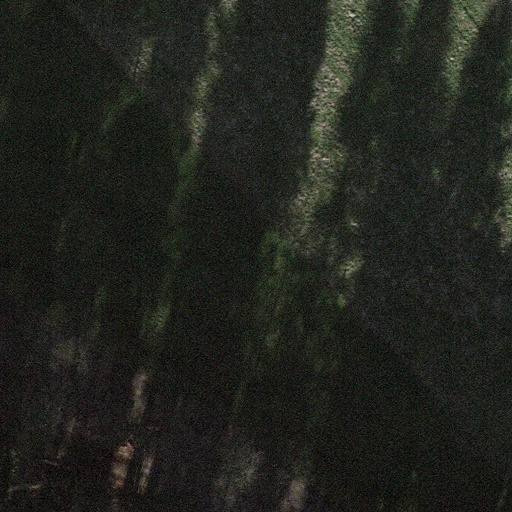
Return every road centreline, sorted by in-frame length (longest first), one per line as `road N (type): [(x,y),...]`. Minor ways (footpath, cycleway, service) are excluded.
road 1 (track): [(299,511),(213,473),(0,309)]
road 2 (track): [(0,414),(82,457),(285,511)]
